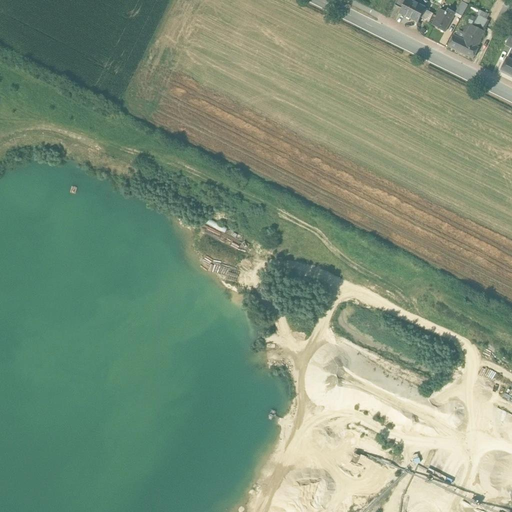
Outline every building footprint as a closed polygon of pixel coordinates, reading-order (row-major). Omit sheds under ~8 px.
[(413,0),(406,0),(403,7),(400,13),(420,22),(427,6),(413,0)] [(511,0),(501,13),(511,22),(511,0)] [(462,2),(456,13),(462,17),(468,5),(462,2)] [(447,13),(441,9),(432,25),(445,33),(456,13),(449,9),(447,13)] [(510,23),(499,18),(496,23),(507,29),(510,23)] [(471,25),(466,35),(458,31),(456,36),(454,35),(448,47),(474,59),(479,48),(478,47),(486,30),(484,29),(483,31),(471,25)] [(511,49),(501,71),(511,77),(511,49)]
